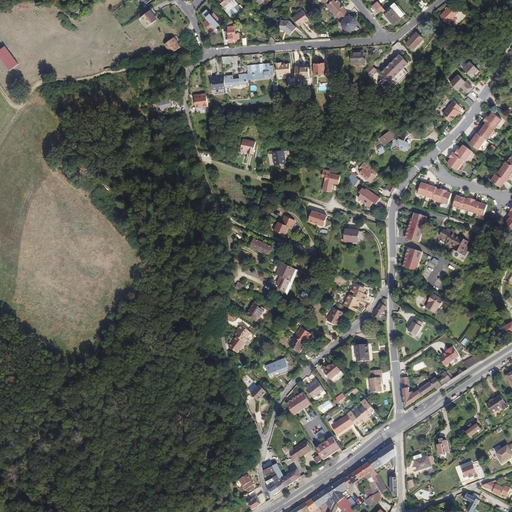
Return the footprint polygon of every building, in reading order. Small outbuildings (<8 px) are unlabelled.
[(348,14),(344,9),(344,8),(341,4),(341,5),(339,3),(337,0),(333,0),(327,5),(330,8),(330,9),(332,12),(333,12),(336,15),(337,15),(341,20),(348,14)] [(380,15),(385,11),(377,2),(373,6),(380,15)] [(405,14),(395,3),(391,6),(391,7),(393,8),(401,18),(405,14)] [(448,23),(459,13),(451,5),(440,16),(448,23)] [(401,18),(393,8),(386,14),(385,15),(386,15),(393,23),(393,24),(401,18)] [(157,20),(153,15),(154,14),(150,10),(141,17),(149,26),(157,20)] [(207,10),(203,13),(208,18),(212,15),(207,10)] [(304,22),(309,19),(303,11),(293,18),(299,26),(303,24),(302,23),(304,22)] [(220,24),(217,20),(219,19),(214,13),(212,15),(208,18),(204,22),(212,32),(216,28),(220,24)] [(356,27),(357,24),(356,21),(354,18),(352,17),(348,16),(345,17),(343,19),(342,22),(342,25),(343,28),(345,30),(348,31),(351,31),(354,29),(356,27)] [(290,36),(297,28),(291,24),(292,23),(289,21),(286,20),(286,21),(281,20),(279,29),(285,30),(287,32),(286,33),(290,36)] [(238,38),(237,34),(237,33),(236,33),(235,29),(235,25),(232,26),(228,26),(229,42),(234,42),(234,39),(237,39),(238,38)] [(424,38),(417,32),(415,35),(421,41),(424,38)] [(418,44),(421,41),(415,35),(410,40),(409,41),(407,43),(413,49),(418,44)] [(172,53),(181,46),(177,41),(174,37),(165,44),(172,53)] [(6,45),(0,49),(0,57),(10,71),(19,64),(6,45)] [(367,65),(366,58),(365,58),(364,52),(364,51),(351,52),(351,53),(352,65),(364,64),(364,65),(367,65)] [(400,54),(379,76),(391,87),(412,65),(400,54)] [(231,64),(230,56),(223,57),(223,64),(231,64)] [(469,62),(467,60),(464,64),(466,66),(463,69),(472,78),(478,70),(470,62),(469,62)] [(291,73),(290,63),(282,64),(282,62),(276,63),(277,74),(291,73)] [(274,76),(273,65),(270,66),(270,63),(263,64),(263,66),(261,66),(260,64),(248,65),(249,74),(249,78),(250,80),(274,77),(273,76),(274,76)] [(326,74),(325,63),(315,64),(316,74),(317,74),(319,74),(326,74)] [(372,75),(378,71),(372,65),(367,69),(372,75)] [(310,76),(309,67),(304,67),(301,67),(301,66),(295,66),(296,77),(302,76),(304,77),(309,77),(310,76)] [(246,74),(246,73),(240,74),(240,78),(234,79),(233,75),(225,76),(225,77),(226,88),(235,87),(235,85),(247,84),(247,79),(246,74)] [(458,75),(450,84),(458,91),(461,87),(469,94),(476,87),(470,82),(468,84),(458,75)] [(226,88),(225,77),(223,78),(220,78),(218,79),(217,78),(217,77),(212,77),(213,90),(214,89),(215,94),(227,93),(226,88)] [(209,110),(206,94),(201,95),(202,97),(195,98),(196,108),(197,112),(203,111),(209,110)] [(470,107),(473,103),(468,98),(464,102),(470,107)] [(166,106),(165,101),(155,103),(157,111),(162,109),(161,107),(166,106)] [(451,121),(455,116),(453,115),(457,110),(460,107),(453,101),(443,114),(451,121)] [(495,129),(502,120),(492,113),(490,116),(489,118),(488,117),(487,116),(483,121),(486,123),(495,129)] [(487,140),(495,129),(486,123),(483,126),(482,128),(481,127),(477,132),(486,139),(487,140)] [(398,135),(393,129),(379,139),(373,144),(379,152),(378,153),(380,156),(384,152),(384,149),(384,148),(384,145),(385,144),(388,142),(387,141),(389,140),(389,141),(392,139),(394,138),(396,137),(398,135)] [(408,148),(408,143),(404,141),(406,137),(410,134),(404,129),(402,132),(398,135),(396,137),(398,139),(397,140),(395,139),(393,141),(393,143),(391,145),(392,150),(395,151),(396,149),(399,150),(400,149),(404,151),(408,148)] [(477,132),(476,132),(472,137),(473,138),(472,140),(470,143),(478,150),(486,139),(477,132)] [(253,154),(255,142),(242,140),(240,149),(248,151),(247,152),(253,154)] [(466,162),(473,152),(463,145),(461,148),(461,149),(460,150),(459,149),(458,149),(455,153),(464,161),(466,162)] [(285,164),(282,152),(282,150),(272,152),(272,154),(273,157),(274,156),(274,160),(275,166),(285,164)] [(457,170),(464,161),(455,153),(453,152),(449,157),(450,158),(452,159),(448,164),(457,170)] [(511,165),(507,162),(506,161),(501,168),(511,175),(511,165)] [(378,173),(364,162),(359,168),(362,171),(360,174),(367,180),(371,182),(378,173)] [(314,177),(317,168),(301,163),(298,172),(302,173),(303,171),(310,173),(309,176),(314,177)] [(510,178),(511,175),(501,168),(497,174),(505,181),(506,181),(508,179),(509,178),(510,178)] [(332,192),(333,183),(339,184),(340,176),(330,174),(327,173),(326,177),(323,190),(332,192)] [(354,186),(359,179),(355,177),(352,175),(351,174),(347,181),(354,186)] [(505,181),(497,174),(496,174),(491,180),(501,187),(503,185),(503,183),(504,184),(506,181),(505,181)] [(426,196),(430,184),(426,183),(426,184),(425,184),(422,183),(418,194),(426,196)] [(437,189),(437,188),(434,187),(433,186),(433,185),(430,184),(426,196),(433,199),(437,189)] [(377,204),(380,198),(368,189),(367,191),(365,190),(362,188),(360,192),(361,193),(358,198),(366,203),(366,204),(366,205),(370,207),(374,202),(377,204)] [(441,203),(445,190),(441,189),(441,190),(440,190),(437,189),(433,199),(433,200),(441,203)] [(448,205),(452,194),(449,193),(448,192),(448,191),(445,190),(441,203),(448,205)] [(465,198),(465,197),(462,195),(461,197),(460,196),(457,195),(453,207),(461,209),(465,198)] [(469,211),(473,199),(469,198),(469,199),(468,199),(465,198),(461,209),(469,211)] [(476,214),(480,203),(477,202),(475,201),(476,200),(473,199),(469,211),(476,214)] [(484,216),(487,205),(485,204),(483,204),(484,202),(480,201),(480,203),(476,214),(484,216)] [(324,226),(327,216),(312,211),(309,221),(324,226)] [(428,217),(415,213),(413,220),(412,219),(406,238),(419,243),(428,217)] [(286,236),(289,228),(292,230),(296,222),(285,217),(282,224),(279,223),(275,231),(286,236)] [(456,246),(460,239),(454,235),(455,233),(448,229),(446,231),(451,234),(448,241),(447,242),(456,246)] [(359,242),(359,237),(358,237),(359,231),(346,230),(345,241),(359,242)] [(446,231),(444,230),(440,237),(448,241),(451,234),(446,231)] [(470,248),(474,250),(481,238),(469,231),(465,240),(469,242),(467,246),(470,248)] [(466,255),(470,248),(467,246),(469,242),(465,240),(461,238),(460,239),(456,246),(454,249),(462,254),(463,253),(466,255)] [(270,257),(274,248),(254,239),(251,248),(270,257)] [(423,252),(409,248),(403,267),(417,272),(423,252)] [(244,259),(247,252),(239,249),(236,255),(244,259)] [(294,282),(299,271),(293,267),(283,263),(277,275),(282,277),(292,281),(293,282),(294,282)] [(287,291),(292,281),(282,277),(278,284),(280,285),(279,288),(284,290),(287,291)] [(241,291),(243,285),(238,282),(235,288),(241,291)] [(374,298),(367,295),(364,294),(365,291),(362,290),(363,287),(357,285),(355,289),(353,288),(350,295),(360,299),(361,300),(365,301),(371,304),(374,298)] [(306,302),(311,292),(306,290),(300,301),(303,303),(306,302)] [(357,306),(360,299),(350,295),(350,294),(345,306),(356,311),(358,307),(357,306)] [(439,308),(444,300),(433,294),(430,299),(431,300),(430,302),(429,302),(429,303),(426,308),(435,313),(439,308)] [(381,315),(387,307),(381,303),(374,315),(379,318),(381,315)] [(265,318),(270,312),(260,305),(259,307),(254,304),(252,307),(253,308),(250,311),(249,311),(247,314),(247,315),(255,321),(261,325),(265,318)] [(337,326),(344,313),(339,310),(336,309),(335,308),(331,314),(333,315),(329,322),(337,326)] [(413,322),(408,331),(417,336),(422,327),(425,320),(418,316),(414,322),(413,322)] [(506,336),(511,332),(511,322),(507,325),(502,329),(504,332),(506,336)] [(502,329),(507,325),(505,323),(498,327),(502,333),(504,332),(502,329)] [(247,339),(250,335),(251,332),(243,326),(240,327),(239,329),(240,329),(235,335),(237,337),(245,343),(246,342),(247,339)] [(310,337),(312,334),(302,327),(296,337),(305,343),(308,339),(310,337)] [(302,348),(305,343),(296,337),(295,336),(294,337),(292,341),(294,342),(291,347),(300,353),(303,349),(302,348)] [(237,353),(245,343),(237,337),(234,340),(235,341),(230,347),(237,353)] [(370,361),(369,344),(356,345),(358,362),(370,361)] [(444,356),(440,358),(445,366),(449,364),(449,363),(459,356),(453,347),(446,352),(446,353),(443,355),(444,356)] [(486,358),(483,353),(477,357),(478,358),(481,361),(486,358)] [(478,358),(477,357),(475,356),(464,362),(468,369),(481,361),(478,358)] [(280,375),(276,362),(275,360),(274,359),(273,360),(274,363),(266,366),(271,378),(280,375)] [(290,371),(285,359),(278,362),(276,362),(280,375),(290,371)] [(301,370),(304,366),(299,362),(296,365),(301,370)] [(331,380),(341,371),(334,363),(331,365),(330,364),(326,368),(327,369),(324,372),(331,380)] [(382,383),(381,370),(369,371),(371,393),(382,392),(381,383),(382,383)] [(406,408),(436,387),(437,390),(442,386),(441,385),(451,379),(450,378),(446,372),(441,375),(443,378),(439,381),(438,380),(437,378),(414,393),(413,394),(412,392),(409,393),(408,377),(401,377),(402,388),(403,389),(404,400),(406,408)] [(307,390),(319,382),(317,379),(306,388),(307,390)] [(314,398),(325,390),(319,382),(307,390),(314,398)] [(262,396),(266,392),(260,385),(251,394),(258,401),(262,397),(262,396)] [(312,405),(304,393),(287,404),(295,416),(312,405)] [(509,407),(501,395),(487,405),(493,413),(502,407),(504,411),(509,407)] [(372,415),(371,414),(375,411),(365,399),(362,402),(364,405),(359,410),(367,419),(370,417),(372,415)] [(364,422),(367,419),(359,410),(354,414),(351,411),(347,415),(348,415),(354,423),(356,427),(361,423),(362,424),(364,422)] [(338,435),(354,423),(348,415),(332,426),(338,435)] [(470,437),(481,429),(477,424),(473,427),(471,424),(469,426),(471,429),(466,432),(470,437)] [(326,450),(337,443),(333,437),(328,441),(327,439),(320,444),(321,446),(317,449),(316,449),(320,455),(323,460),(326,463),(332,459),(326,450)] [(437,445),(440,455),(444,454),(444,455),(446,455),(446,452),(450,452),(447,440),(443,441),(443,438),(439,439),(440,444),(437,445)] [(299,458),(312,450),(307,442),(301,446),(301,444),(293,449),(294,450),(294,451),(298,457),(299,458)] [(396,467),(396,456),(396,451),(395,445),(392,444),(368,460),(369,462),(375,470),(376,469),(390,460),(392,466),(396,467)] [(511,455),(511,451),(508,445),(495,453),(502,464),(508,460),(507,459),(510,457),(511,455)] [(298,457),(294,451),(291,453),(290,454),(292,457),(294,460),(298,457)] [(323,460),(320,455),(314,459),(317,464),(323,460)] [(422,458),(421,458),(421,459),(415,461),(418,470),(431,466),(431,465),(428,457),(428,456),(422,458)] [(273,466),(271,462),(263,465),(264,470),(273,466)] [(387,488),(378,474),(375,470),(369,462),(363,467),(368,474),(366,476),(368,480),(369,482),(372,488),(374,494),(380,499),(378,493),(376,488),(379,486),(379,487),(378,488),(379,489),(380,488),(382,491),(387,488)] [(474,463),(463,468),(467,477),(470,476),(471,478),(476,476),(475,474),(478,472),(474,463)] [(292,483),(289,475),(288,475),(285,477),(277,464),(273,466),(275,470),(275,471),(276,472),(277,475),(279,478),(280,480),(285,488),(292,483)] [(265,476),(271,474),(276,472),(275,471),(275,470),(273,466),(264,470),(265,476)] [(357,482),(364,477),(366,476),(368,474),(363,467),(350,475),(351,477),(352,477),(356,483),(357,482)] [(302,477),(297,469),(294,472),(289,475),(292,483),(293,482),(302,477)] [(255,489),(252,486),(254,484),(248,474),(239,480),(247,492),(255,489)] [(285,488),(280,480),(279,478),(277,475),(273,478),(276,483),(281,491),(285,488)] [(351,477),(350,475),(345,479),(349,487),(356,483),(352,477),(351,477)] [(373,495),(374,494),(372,488),(369,482),(368,480),(366,476),(364,477),(367,483),(366,483),(368,487),(369,489),(365,491),(368,497),(368,499),(370,497),(371,497),(372,496),(373,495)] [(342,492),(349,487),(345,479),(344,477),(326,489),(332,498),(335,501),(337,504),(345,497),(342,492)] [(281,491),(276,483),(273,478),(268,481),(266,482),(267,484),(269,491),(271,497),(274,495),(281,491)] [(507,496),(511,488),(506,486),(505,488),(498,485),(496,484),(491,482),(482,485),(493,490),(493,492),(501,496),(502,494),(507,496)] [(326,502),(327,502),(332,498),(326,489),(312,499),(318,507),(319,507),(326,502)] [(248,493),(252,499),(257,496),(253,490),(248,493)] [(261,503),(265,500),(263,493),(257,497),(257,496),(252,499),(251,500),(252,501),(248,504),(252,510),(261,503)] [(469,511),(473,511),(480,500),(478,500),(472,497),(465,493),(465,494),(464,496),(463,498),(464,498),(465,499),(472,502),(467,510),(469,511)] [(380,499),(374,494),(373,495),(372,496),(371,497),(370,497),(374,501),(376,503),(380,499)] [(351,511),(355,509),(354,508),(345,497),(337,504),(339,507),(343,511),(351,511)] [(331,508),(335,501),(332,498),(327,502),(331,508)] [(311,511),(318,507),(312,499),(306,503),(310,511),(311,511)] [(336,511),(339,507),(337,504),(335,501),(331,508),(331,510),(329,511),(336,511)] [(310,511),(306,503),(305,503),(300,506),(303,511),(310,511)]
